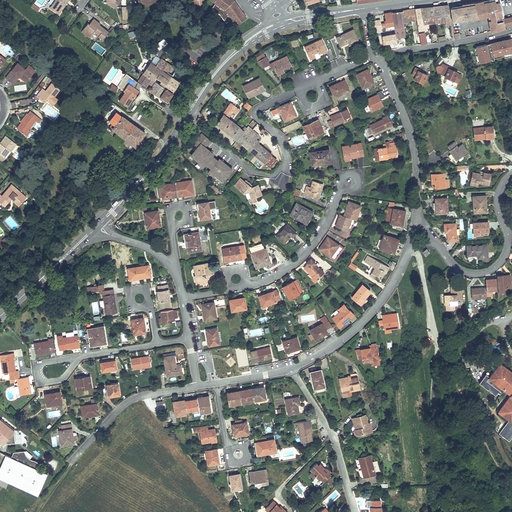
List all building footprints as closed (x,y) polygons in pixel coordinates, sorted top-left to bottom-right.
[(55,0),(50,8),(58,14),(66,3),(64,2),(65,0),(55,0)] [(211,0),(215,3),(211,8),(220,14),(226,22),(231,19),(235,23),(238,22),(239,23),(243,20),(242,18),(243,16),(244,15),(236,3),(233,4),(230,1),(230,0),(211,0)] [(484,3),(475,5),(477,12),(484,10),(486,17),(489,16),(489,15),(496,13),(499,28),(505,27),(503,19),(504,19),(503,15),(505,15),(501,1),(500,2),(499,0),(490,0),(491,1),(484,3)] [(40,8),(33,3),(31,7),(37,11),(40,8)] [(475,4),(451,8),(453,21),(464,20),(464,21),(479,18),(475,5),(475,4)] [(448,5),(433,7),(435,22),(445,21),(446,25),(450,25),(448,5)] [(433,7),(420,8),(423,26),(427,25),(435,22),(433,7)] [(418,25),(421,44),(425,43),(422,29),(428,27),(427,25),(423,26),(420,8),(415,9),(417,19),(418,25)] [(404,25),(408,25),(408,20),(417,19),(415,9),(403,10),(404,25)] [(400,42),(406,42),(404,25),(403,10),(392,12),(395,29),(397,45),(400,45),(400,42)] [(395,29),(392,12),(384,13),(385,20),(384,20),(385,30),(395,29)] [(489,15),(489,16),(492,30),(499,28),(496,13),(489,15)] [(503,19),(505,27),(511,24),(511,16),(504,19),(503,19)] [(89,24),(88,23),(82,30),(90,36),(92,34),(93,34),(94,33),(95,31),(100,34),(98,36),(102,40),(108,32),(98,24),(97,25),(95,25),(91,21),(89,24)] [(353,30),(337,38),(340,45),(347,42),(347,41),(349,41),(350,43),(357,39),(353,30)] [(480,62),(480,63),(490,60),(490,59),(492,59),(492,60),(494,60),(494,59),(493,56),(503,54),(504,57),(504,58),(511,56),(511,49),(511,47),(511,38),(477,46),(477,47),(475,47),(478,63),(480,62)] [(304,47),(310,60),(315,57),(314,53),(318,51),(319,54),(322,52),(323,54),(328,52),(322,39),(304,47)] [(343,46),(347,55),(354,51),(350,43),(343,46)] [(263,67),(269,64),(265,56),(257,61),(263,67)] [(275,66),(274,67),(277,75),(283,72),(281,68),(283,68),(291,65),(286,56),(273,62),(275,66)] [(150,63),(142,74),(143,74),(141,76),(145,79),(141,84),(160,98),(160,97),(167,101),(172,94),(172,93),(179,83),(166,74),(171,67),(160,59),(154,67),(150,63)] [(18,63),(5,78),(11,82),(17,75),(19,77),(21,75),(28,80),(35,70),(28,65),(26,69),(18,63)] [(449,68),(450,67),(446,65),(442,72),(446,74),(445,76),(454,81),(458,73),(453,70),(449,68)] [(414,79),(423,83),(427,75),(418,71),(419,69),(415,67),(411,75),(415,76),(414,79)] [(368,69),(357,74),(363,87),(372,83),(370,78),(371,78),(368,69)] [(118,86),(123,90),(128,84),(137,90),(141,84),(145,79),(141,76),(137,82),(127,74),(118,86)] [(17,75),(11,82),(13,84),(19,77),(17,75)] [(248,97),(253,95),(253,94),(259,91),(259,92),(264,90),(259,78),(243,86),(248,97)] [(331,86),(335,96),(349,89),(345,81),(339,84),(338,83),(331,86)] [(42,89),(36,96),(39,99),(41,96),(46,100),(49,102),(54,96),(59,89),(51,83),(45,91),(42,89)] [(125,91),(119,100),(127,106),(133,97),(135,98),(139,91),(137,90),(128,84),(123,90),(125,91)] [(382,106),(378,97),(379,97),(378,94),(366,99),(371,111),(382,106)] [(281,112),(285,121),(296,116),(290,102),(271,111),(273,116),(281,112)] [(231,103),(216,123),(237,140),(244,131),(247,128),(244,126),(241,130),(227,118),(236,107),(231,103)] [(347,109),(329,116),(331,120),(327,121),(330,127),(345,121),(344,119),(350,116),(347,109)] [(23,121),(17,128),(24,134),(30,127),(38,117),(31,111),(28,114),(27,113),(21,120),(23,121)] [(116,112),(110,120),(115,125),(113,129),(135,146),(145,133),(139,128),(136,132),(126,124),(129,121),(122,116),(116,112)] [(369,134),(387,126),(386,125),(391,123),(387,115),(382,118),(383,118),(369,125),(370,127),(366,129),(369,134)] [(303,126),(308,138),(323,131),(318,120),(303,126)] [(139,128),(129,121),(126,124),(136,132),(139,128)] [(249,135),(255,140),(256,139),(260,134),(249,126),(247,128),(244,131),(249,135)] [(493,129),(477,131),(478,141),(486,140),(486,141),(494,140),(493,129)] [(255,140),(249,135),(244,131),(237,140),(248,149),(255,140)] [(477,131),(474,131),(475,143),(486,141),(486,140),(478,141),(477,131)] [(211,140),(202,133),(192,145),(197,148),(191,155),(198,161),(197,163),(203,168),(206,164),(208,161),(211,163),(208,166),(209,167),(209,168),(210,169),(208,171),(221,182),(232,169),(226,164),(225,165),(217,159),(214,163),(212,161),(213,160),(211,158),(213,156),(207,151),(203,156),(201,155),(205,150),(207,148),(205,147),(211,140)] [(1,143),(0,143),(0,159),(1,160),(4,156),(9,150),(11,151),(16,144),(8,137),(2,144),(1,143)] [(259,142),(256,139),(255,140),(248,149),(260,159),(263,156),(265,157),(268,158),(271,154),(258,143),(259,142)] [(449,150),(451,153),(452,152),(454,154),(452,155),(456,160),(467,152),(461,144),(456,147),(453,142),(448,145),(451,149),(449,150)] [(342,146),(344,158),(363,155),(360,143),(342,146)] [(375,160),(391,158),(390,156),(397,155),(395,143),(388,144),(386,144),(383,145),(383,149),(374,150),(375,160)] [(312,165),(330,162),(329,150),(311,153),(312,165)] [(277,159),(271,154),(268,158),(265,157),(263,156),(260,159),(270,167),(277,159)] [(484,172),(483,174),(483,176),(480,175),(480,173),(472,171),(470,180),(488,184),(491,174),(484,172)] [(445,179),(444,173),(431,173),(432,179),(435,179),(435,188),(449,187),(448,179),(445,179)] [(234,185),(238,188),(244,181),(240,178),(234,185)] [(308,195),(318,198),(322,184),(313,180),(311,186),(306,185),(304,192),(308,194),(308,195)] [(163,196),(163,199),(186,195),(186,194),(194,193),(191,181),(161,185),(162,187),(159,187),(160,197),(163,196)] [(251,198),(255,197),(261,194),(258,185),(251,187),(244,181),(238,188),(244,193),(248,191),(251,198)] [(12,185),(0,198),(0,202),(5,206),(11,199),(12,200),(13,199),(20,204),(26,197),(12,185)] [(473,212),(484,212),(484,204),(486,204),(485,195),(473,196),(473,212)] [(447,197),(435,198),(435,202),(433,202),(434,213),(447,213),(447,197)] [(348,201),(345,209),(348,210),(345,216),(351,218),(355,219),(360,206),(348,201)] [(201,219),(211,218),(208,202),(199,203),(200,210),(199,210),(201,219)] [(291,214),(307,222),(313,211),(297,203),(291,214)] [(388,208),(385,222),(404,226),(405,220),(403,219),(404,211),(388,208)] [(159,210),(147,211),(148,221),(146,221),(147,227),(157,225),(157,226),(162,226),(159,210)] [(343,215),(340,214),(336,226),(347,230),(351,218),(345,216),(343,215)] [(473,222),(473,235),(482,234),(481,231),(483,231),(488,231),(487,221),(473,222)] [(455,223),(444,224),(444,232),(447,232),(447,240),(455,240),(455,223)] [(277,236),(284,242),(289,238),(288,237),(290,235),(292,237),(297,233),(287,224),(277,236)] [(187,245),(188,252),(202,250),(199,232),(187,234),(188,244),(187,245)] [(379,249),(393,253),(395,247),(394,247),(395,244),(396,244),(398,239),(383,234),(379,249)] [(321,251),(329,257),(332,254),(337,257),(341,252),(336,248),(338,245),(328,237),(323,243),(319,249),(321,251)] [(487,244),(467,245),(467,255),(477,255),(477,258),(487,258),(487,244)] [(222,248),(225,261),(230,260),(230,259),(237,258),(237,259),(242,258),(240,245),(222,248)] [(251,253),(256,268),(261,266),(261,265),(270,261),(266,249),(251,253)] [(364,261),(375,267),(374,269),(370,276),(373,278),(375,275),(380,278),(384,271),(383,270),(385,265),(367,255),(364,261)] [(307,264),(304,268),(309,273),(309,274),(313,278),(311,279),(315,283),(320,277),(319,276),(324,272),(318,266),(317,267),(314,264),(315,263),(311,258),(306,263),(307,264)] [(204,263),(203,264),(210,268),(212,274),(214,274),(211,262),(204,263)] [(354,270),(357,266),(350,262),(348,266),(354,270)] [(128,268),(129,278),(135,277),(135,276),(142,275),(142,277),(151,276),(148,264),(128,268)] [(194,276),(195,281),(200,280),(205,283),(207,280),(209,282),(215,281),(214,274),(212,274),(210,268),(202,264),(201,264),(197,270),(195,270),(196,275),(194,276)] [(507,275),(497,275),(497,279),(497,289),(497,290),(506,290),(506,287),(510,287),(510,281),(508,281),(507,275)] [(492,290),(497,289),(497,279),(486,279),(486,287),(487,296),(492,295),(492,290)] [(285,289),(289,299),(299,293),(297,289),(301,287),(297,280),(287,285),(288,287),(285,289)] [(157,291),(159,301),(170,299),(167,285),(158,286),(159,291),(157,291)] [(370,291),(362,285),(351,297),(360,304),(370,291)] [(451,286),(450,286),(451,294),(444,294),(444,304),(445,304),(445,309),(454,308),(454,304),(457,304),(457,297),(461,297),(461,286),(459,286),(451,286)] [(471,299),(487,298),(487,296),(486,287),(471,288),(471,299)] [(105,290),(103,290),(107,313),(117,312),(114,293),(115,293),(114,288),(105,290)] [(277,290),(259,296),(262,306),(276,301),(275,297),(279,296),(277,290)] [(245,297),(229,300),(231,311),(246,308),(245,297)] [(204,309),(205,319),(216,318),(214,302),(202,304),(203,309),(204,309)] [(336,323),(339,328),(345,323),(348,321),(348,320),(354,315),(349,310),(349,311),(343,304),(338,308),(340,311),(332,317),(337,323),(336,323)] [(163,321),(163,322),(178,319),(176,311),(173,312),(172,309),(161,311),(163,321)] [(384,330),(390,329),(399,328),(396,313),(382,315),(383,320),(383,325),(384,330)] [(331,326),(325,316),(320,319),(322,323),(326,329),(331,326)] [(131,319),(133,334),(145,332),(144,326),(143,327),(142,317),(131,319)] [(315,339),(327,332),(326,329),(322,323),(310,330),(315,339)] [(106,342),(104,326),(91,328),(91,330),(87,330),(90,345),(106,342)] [(217,328),(206,330),(207,336),(208,335),(210,345),(219,344),(217,328)] [(63,335),(57,336),(59,349),(70,348),(70,347),(75,346),(76,348),(80,347),(78,335),(63,337),(63,335)] [(297,337),(283,341),(286,352),(300,348),(297,337)] [(34,343),(36,354),(43,353),(43,351),(55,349),(53,338),(48,339),(49,341),(34,343)] [(270,346),(252,350),(255,361),(272,357),(270,346)] [(356,350),(357,358),(361,358),(362,362),(379,359),(377,348),(370,349),(370,348),(356,350)] [(3,373),(10,372),(16,371),(15,365),(14,365),(12,358),(15,357),(14,353),(6,354),(7,358),(1,359),(3,373)] [(176,367),(175,365),(174,355),(164,357),(167,375),(181,373),(180,367),(176,367)] [(133,369),(150,367),(149,356),(131,359),(133,369)] [(102,372),(116,369),(115,360),(100,362),(102,372)] [(511,372),(499,363),(495,369),(492,367),(489,370),(492,372),(491,374),(493,376),(492,378),(489,376),(486,374),(479,383),(495,396),(498,393),(500,394),(503,390),(510,395),(499,410),(511,419),(511,372)] [(321,369),(310,372),(314,388),(324,386),(321,369)] [(11,379),(15,379),(17,378),(19,378),(18,370),(16,371),(10,372),(11,379)] [(82,379),(76,380),(77,389),(92,387),(90,376),(82,377),(82,379)] [(28,377),(19,378),(17,378),(20,394),(30,393),(28,377)] [(360,388),(359,383),(357,378),(348,380),(348,377),(338,379),(341,392),(360,388)] [(118,382),(106,384),(108,392),(110,392),(110,396),(120,395),(118,382)] [(255,390),(252,390),(253,400),(265,398),(263,387),(254,388),(255,390)] [(240,392),(241,401),(247,400),(248,403),(254,402),(253,400),(252,390),(251,389),(239,391),(240,392)] [(60,391),(45,394),(47,405),(62,403),(60,391)] [(236,393),(236,391),(227,393),(229,405),(241,403),(241,401),(240,392),(236,393)] [(209,396),(197,398),(197,399),(198,408),(199,413),(211,411),(209,396)] [(298,397),(286,399),(288,413),(298,412),(297,402),(299,401),(298,397)] [(197,399),(185,401),(186,410),(198,408),(197,399)] [(185,401),(185,400),(173,402),(175,414),(187,413),(186,410),(185,401)] [(98,412),(97,403),(96,404),(91,404),(81,406),(83,417),(93,415),(93,413),(98,412)] [(354,418),(357,429),(354,430),(356,435),(370,431),(367,423),(365,414),(354,418)] [(0,441),(3,444),(5,442),(7,444),(16,443),(15,435),(15,429),(6,422),(6,423),(0,418),(0,441)] [(232,424),(233,431),(238,431),(239,435),(248,433),(246,422),(241,423),(241,420),(235,421),(235,424),(232,424)] [(310,420),(298,422),(301,442),(312,440),(311,432),(309,424),(311,424),(310,420)] [(74,443),(74,440),(73,435),(71,424),(62,425),(62,430),(59,431),(62,445),(74,443)] [(202,443),(216,440),(215,429),(209,430),(208,426),(194,428),(194,432),(200,431),(202,443)] [(21,433),(15,434),(16,443),(27,442),(26,437),(21,438),(21,433)] [(258,448),(257,448),(258,454),(276,452),(274,439),(256,442),(256,446),(258,446),(258,448)] [(217,448),(205,450),(208,464),(219,463),(217,448)] [(36,468),(38,462),(35,460),(29,458),(26,454),(24,451),(14,452),(13,454),(15,455),(13,458),(11,457),(0,452),(0,484),(6,487),(8,481),(38,495),(47,473),(36,468)] [(358,458),(361,466),(363,466),(364,468),(361,469),(363,477),(375,474),(370,455),(358,458)] [(322,469),(324,467),(320,463),(318,464),(316,463),(310,468),(312,470),(309,474),(313,478),(315,475),(320,480),(321,478),(324,482),(331,474),(329,472),(329,471),(326,468),(324,470),(322,469)] [(249,471),(251,483),(261,481),(262,485),(269,484),(266,468),(249,471)] [(232,490),(243,488),(240,473),(229,475),(232,490)] [(370,500),(370,511),(380,511),(380,500),(370,500)] [(265,509),(268,511),(285,511),(281,507),(280,508),(278,507),(273,501),(265,509)]
